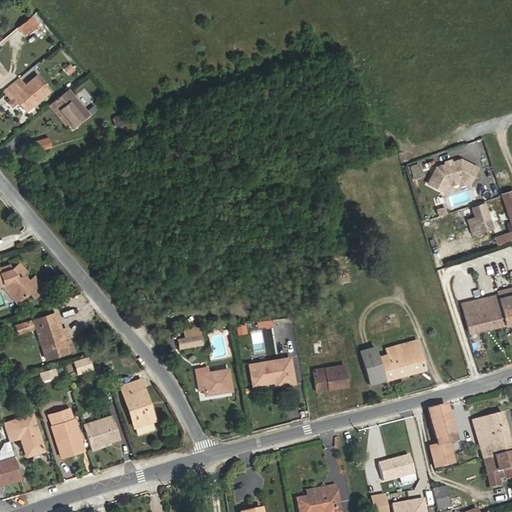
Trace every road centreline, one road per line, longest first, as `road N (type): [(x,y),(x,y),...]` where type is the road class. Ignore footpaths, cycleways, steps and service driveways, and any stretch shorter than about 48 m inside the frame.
road 1 (residential): [(213,455),(189,402),(0,178)]
road 2 (residential): [(511,370),(213,455)]
road 3 (residential): [(213,455),(47,511)]
road 4 (unknown): [(504,257),(441,278),(478,380)]
